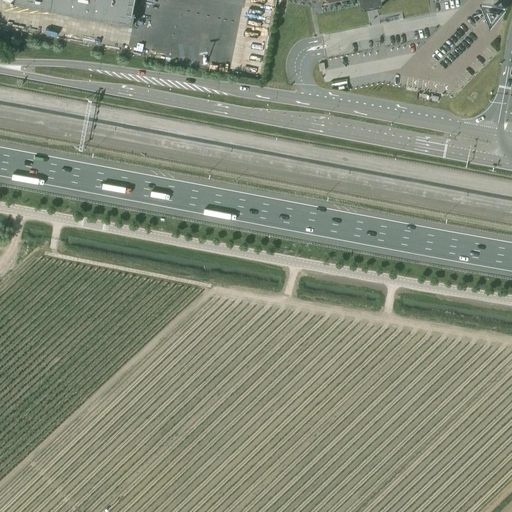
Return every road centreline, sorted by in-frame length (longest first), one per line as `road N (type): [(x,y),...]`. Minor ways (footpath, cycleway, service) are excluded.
road 1 (motorway): [(511,205),(0,110)]
road 2 (motorway): [(0,161),(511,256)]
road 3 (unclassified): [(511,301),(0,208)]
road 4 (secondary): [(0,69),(498,161)]
road 5 (secondary): [(495,136),(161,76),(0,68)]
